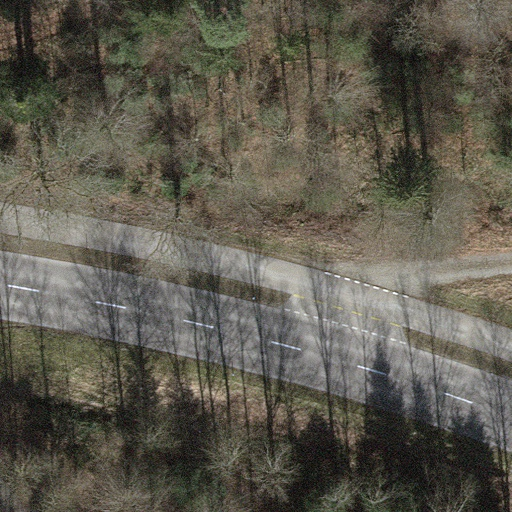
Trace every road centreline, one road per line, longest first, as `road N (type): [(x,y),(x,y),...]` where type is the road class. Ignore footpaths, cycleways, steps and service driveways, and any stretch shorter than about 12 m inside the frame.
road 1 (tertiary): [(0,284),(292,346),(511,416)]
road 2 (track): [(292,346),(341,291),(511,262)]
